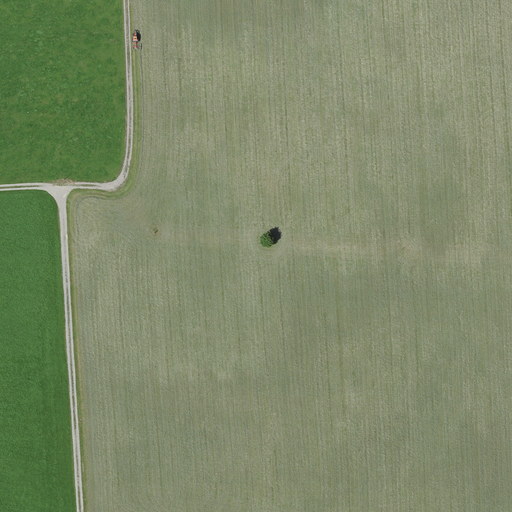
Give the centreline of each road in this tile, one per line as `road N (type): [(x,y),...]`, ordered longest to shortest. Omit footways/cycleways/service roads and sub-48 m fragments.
road 1 (track): [(60,185),(79,511)]
road 2 (track): [(126,0),(128,162),(116,184),(0,187)]
